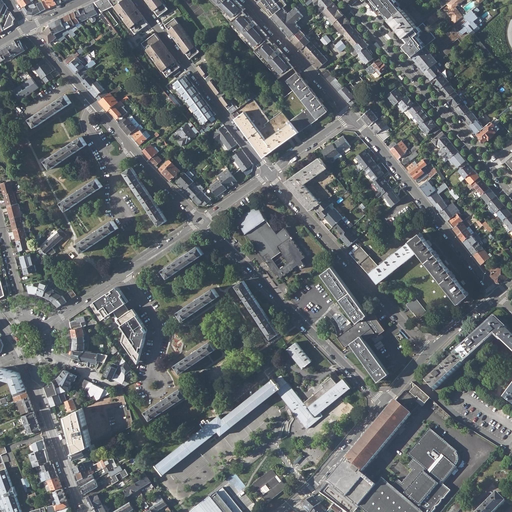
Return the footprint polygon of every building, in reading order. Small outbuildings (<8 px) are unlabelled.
[(58,4),(55,0),(42,0),(43,1),(47,9),(58,4)] [(99,0),(95,2),(103,11),(115,5),(136,34),(149,24),(131,0),(99,0)] [(147,0),(160,16),(169,9),(163,0),(147,0)] [(212,0),(225,12),(224,13),(231,21),(242,11),(245,8),(236,0),(212,0)] [(261,6),(264,9),(271,4),(268,0),(261,6)] [(324,11),(334,3),(331,0),(322,0),(316,5),(322,12),(324,11)] [(372,0),(375,4),(377,2),(390,19),(402,10),(396,2),(397,2),(395,0),(372,0)] [(449,11),(457,21),(462,17),(463,16),(456,6),(463,0),(477,0),(480,3),(483,0),(451,0),(447,3),(449,6),(452,9),(450,10),(449,11)] [(27,14),(33,16),(47,9),(43,1),(38,3),(39,5),(36,7),(33,1),(32,1),(31,2),(23,8),(27,14)] [(89,18),(93,23),(96,21),(97,19),(95,15),(97,13),(100,13),(102,12),(94,2),(84,7),(89,18)] [(264,9),(271,16),(277,12),(273,7),(274,6),(272,3),(271,4),(264,9)] [(324,11),(329,17),(339,10),(334,3),(324,11)] [(466,20),(467,21),(462,25),(465,28),(478,17),(476,13),(480,10),(476,6),(464,15),(467,19),(466,20)] [(75,12),(80,22),(89,18),(84,7),(75,12)] [(271,16),(290,37),(300,29),(302,28),(297,22),(304,16),(296,7),(288,14),(283,7),(277,12),(271,16)] [(390,19),(404,38),(417,27),(415,24),(417,23),(405,7),(402,10),(390,19)] [(344,15),(339,10),(329,17),(328,19),(332,24),(333,24),(343,16),(344,15)] [(239,34),(255,51),(268,39),(270,37),(249,15),(248,16),(242,11),(231,21),(232,22),(236,27),(241,32),(239,34)] [(76,35),(74,32),(70,27),(75,24),(80,22),(75,12),(62,18),(67,29),(73,37),(76,35)] [(114,28),(120,37),(122,36),(119,32),(120,31),(109,15),(107,16),(104,12),(103,13),(114,28)] [(4,30),(13,25),(15,19),(11,13),(4,30)] [(100,15),(111,30),(114,28),(103,13),(100,15)] [(333,24),(338,29),(348,21),(346,18),(345,19),(343,16),(333,24)] [(478,17),(465,28),(460,32),(463,35),(467,31),(469,32),(470,31),(472,35),(474,33),(481,28),(478,25),(483,21),(479,16),(478,17)] [(176,17),(166,25),(191,59),(201,51),(176,17)] [(61,31),(67,29),(62,18),(56,21),(61,31)] [(57,37),(61,42),(64,39),(59,32),(61,31),(56,21),(50,24),(51,25),(56,35),(57,37)] [(338,29),(342,35),(343,34),(351,27),(349,24),(351,23),(348,21),(338,29)] [(231,23),(234,29),(239,34),(241,32),(236,27),(232,22),(231,23)] [(56,35),(51,25),(42,33),(50,43),(57,37),(56,35)] [(343,34),(348,39),(357,31),(355,29),(354,30),(351,27),(343,34)] [(290,37),(297,45),(306,36),(300,29),(290,37)] [(412,46),(415,50),(425,41),(419,33),(421,32),(419,29),(406,39),(409,43),(412,46)] [(348,39),(354,46),(362,40),(358,35),(360,34),(357,31),(348,39)] [(156,33),(141,43),(166,78),(181,66),(156,33)] [(95,40),(96,42),(104,36),(102,34),(95,40)] [(297,45),(301,49),(310,41),(306,36),(297,45)] [(320,39),(325,45),(326,45),(328,42),(323,36),(320,39)] [(13,54),(17,59),(22,56),(30,52),(27,48),(25,49),(19,39),(14,42),(15,43),(9,46),(13,54)] [(255,51),(279,77),(289,71),(294,67),(289,61),(290,60),(275,43),(273,44),(268,39),(255,51)] [(351,49),(356,55),(366,47),(369,45),(364,39),(362,40),(354,46),(351,49)] [(335,45),(338,48),(343,43),(340,40),(335,45)] [(301,49),(301,50),(311,41),(310,41),(301,49)] [(306,52),(309,54),(317,48),(311,41),(301,50),(305,53),(306,52)] [(338,48),(340,52),(343,50),(346,46),(343,43),(338,48)] [(0,65),(2,65),(0,62),(13,54),(9,46),(8,45),(0,49),(0,65)] [(426,46),(412,57),(425,72),(434,66),(438,62),(435,58),(437,56),(436,54),(433,56),(426,46)] [(363,59),(367,63),(374,57),(366,47),(356,55),(355,55),(356,56),(359,54),(360,55),(359,56),(361,58),(360,59),(361,60),(363,59)] [(312,58),(314,61),(322,54),(317,48),(309,54),(307,56),(310,60),(312,58)] [(315,64),(318,69),(328,60),(322,54),(314,61),(316,63),(315,64)] [(67,65),(75,74),(85,67),(78,58),(67,65)] [(372,69),(374,71),(373,73),(376,77),(377,77),(386,70),(385,68),(387,67),(380,58),(372,65),(374,68),(372,69)] [(43,78),(46,83),(54,78),(50,73),(53,70),(43,59),(34,66),(42,79),(43,78)] [(86,71),(91,66),(96,63),(94,60),(85,67),(75,74),(87,89),(95,84),(96,83),(86,71)] [(203,63),(197,67),(206,79),(212,74),(203,63)] [(425,72),(432,81),(442,73),(439,69),(437,70),(434,66),(425,72)] [(322,72),(327,78),(332,74),(327,68),(322,72)] [(21,76),(24,80),(30,75),(27,72),(21,76)] [(290,121),(299,132),(318,118),(328,111),(298,73),(289,80),(295,89),(284,98),(297,116),(290,121)] [(432,81),(440,89),(449,82),(449,81),(442,73),(432,81)] [(327,78),(339,92),(344,87),(332,74),(327,78)] [(174,84),(203,124),(216,114),(187,75),(174,84)] [(4,78),(21,101),(40,88),(36,82),(32,78),(16,88),(7,76),(4,78)] [(215,78),(209,82),(217,94),(223,89),(215,78)] [(105,90),(101,84),(98,81),(96,83),(95,84),(87,89),(98,102),(106,96),(103,92),(105,90)] [(440,89),(447,98),(456,91),(449,82),(440,89)] [(339,92),(352,106),(356,103),(358,101),(351,94),(352,90),(354,88),(350,83),(344,87),(339,92)] [(387,96),(394,105),(404,96),(397,87),(387,96)] [(453,103),(457,107),(463,101),(464,101),(456,91),(447,98),(452,104),(453,103)] [(119,102),(113,95),(111,93),(106,96),(98,102),(106,112),(108,111),(119,102)] [(226,94),(220,98),(229,110),(235,105),(226,94)] [(30,119),(35,127),(72,103),(66,95),(30,119)] [(409,96),(400,102),(402,104),(399,106),(403,111),(407,108),(414,102),(409,96)] [(108,111),(115,120),(120,116),(122,117),(128,111),(124,107),(125,106),(122,102),(126,99),(125,97),(119,102),(108,111)] [(199,131),(203,136),(206,133),(179,103),(178,104),(172,97),(170,98),(195,126),(199,131)] [(235,119),(264,157),(299,132),(290,121),(282,111),(272,119),(254,97),(241,106),(245,111),(240,115),(238,112),(234,115),(236,118),(235,119)] [(407,108),(411,112),(414,115),(422,108),(416,100),(414,102),(407,108)] [(455,108),(463,117),(471,110),(466,105),(468,103),(465,100),(464,101),(463,101),(457,107),(455,108)] [(511,104),(485,127),(477,134),(484,142),(494,134),(500,128),(497,124),(498,123),(496,121),(499,118),(510,109),(511,110),(511,104)] [(416,119),(421,124),(429,117),(422,108),(414,115),(412,116),(412,117),(414,120),(416,119)] [(362,117),(370,126),(378,118),(370,109),(362,117)] [(463,117),(470,125),(478,118),(471,110),(463,117)] [(377,133),(384,127),(388,124),(384,120),(385,119),(385,117),(382,115),(378,118),(370,126),(373,129),(377,133)] [(421,124),(420,125),(422,128),(427,133),(430,130),(434,134),(440,129),(429,117),(421,124)] [(131,133),(138,128),(129,118),(121,125),(129,135),(131,133)] [(470,125),(477,134),(485,127),(478,118),(470,125)] [(209,127),(211,130),(219,123),(217,121),(209,127)] [(177,131),(183,137),(178,141),(182,146),(186,143),(187,143),(197,135),(196,134),(199,131),(195,126),(191,129),(186,123),(177,131)] [(138,128),(131,133),(141,145),(148,139),(148,138),(145,135),(140,128),(142,126),(141,124),(138,128)] [(225,144),(229,150),(238,143),(224,125),(213,134),(222,146),(225,144)] [(377,133),(384,141),(390,135),(384,127),(377,133)] [(438,143),(442,148),(450,141),(442,132),(433,140),(436,145),(438,143)] [(340,152),(341,154),(352,146),(344,135),(333,142),(340,152)] [(41,162),(47,171),(84,146),(79,138),(41,162)] [(401,140),(390,149),(398,158),(406,152),(405,152),(406,151),(406,150),(408,149),(401,140)] [(450,141),(442,148),(437,152),(439,155),(440,154),(442,155),(443,156),(443,158),(443,159),(445,162),(449,159),(450,157),(458,151),(450,141)] [(330,160),(340,152),(333,142),(323,150),(330,160)] [(143,151),(150,160),(156,154),(159,152),(154,147),(151,144),(143,151)] [(418,144),(409,150),(412,153),(415,151),(420,147),(418,144)] [(235,160),(241,169),(251,161),(242,149),(231,158),(234,162),(235,160)] [(356,158),(365,170),(375,162),(365,150),(356,158)] [(418,155),(415,151),(412,153),(403,160),(400,162),(403,165),(418,155)] [(451,159),(458,167),(466,160),(458,151),(450,157),(449,159),(450,160),(451,159)] [(162,160),(156,154),(150,160),(156,166),(162,160)] [(409,170),(413,175),(425,165),(430,161),(427,157),(417,164),(415,165),(413,162),(407,167),(408,169),(409,168),(410,169),(409,170)] [(286,182),(311,210),(314,208),(330,198),(334,196),(326,186),(337,179),(320,158),(286,182)] [(159,169),(171,181),(181,171),(169,159),(159,169)] [(458,167),(460,169),(468,163),(466,160),(458,167)] [(241,169),(243,171),(253,164),(251,161),(241,169)] [(365,170),(375,182),(382,176),(384,174),(375,162),(365,170)] [(474,170),(468,163),(460,169),(459,170),(463,175),(459,178),(461,181),(465,177),(474,170)] [(427,169),(425,165),(413,175),(418,181),(428,174),(427,173),(425,170),(427,169)] [(124,173),(159,226),(168,221),(132,167),(124,173)] [(434,168),(427,173),(428,174),(431,178),(437,172),(434,168)] [(220,179),(227,189),(237,182),(234,178),(227,169),(218,176),(220,179)] [(465,177),(473,187),(474,186),(482,179),(474,170),(465,177)] [(183,187),(186,190),(194,182),(191,178),(186,173),(176,182),(182,188),(183,187)] [(392,188),(382,176),(375,182),(372,184),(378,191),(376,194),(379,198),(383,195),(392,188)] [(210,186),(217,196),(227,189),(220,179),(210,186)] [(474,186),(479,192),(480,194),(479,195),(480,196),(481,195),(489,188),(482,179),(474,186)] [(57,205),(63,212),(99,189),(94,180),(57,205)] [(428,196),(435,190),(428,180),(420,186),(428,196)] [(2,183),(4,194),(13,191),(11,181),(2,183)] [(185,191),(194,200),(202,191),(205,189),(201,185),(199,185),(198,186),(194,182),(186,190),(185,191)] [(449,191),(456,199),(459,197),(452,189),(450,190),(444,182),(440,185),(446,194),(449,191)] [(428,196),(430,199),(438,193),(440,191),(437,187),(435,190),(428,196)] [(392,188),(383,195),(388,201),(387,202),(392,208),(401,201),(392,188)] [(489,188),(481,195),(487,203),(488,202),(496,195),(489,188)] [(14,193),(20,191),(19,189),(13,191),(4,194),(7,205),(17,202),(14,193)] [(194,200),(199,205),(205,205),(211,199),(202,191),(194,200)] [(443,199),(438,193),(430,199),(440,212),(448,205),(446,203),(443,199)] [(488,202),(496,212),(504,205),(496,195),(488,202)] [(314,208),(324,219),(326,217),(333,210),(330,206),(334,203),(330,198),(314,208)] [(460,210),(453,201),(449,204),(448,205),(440,212),(447,221),(450,218),(456,213),(458,212),(460,210)] [(8,206),(11,218),(21,215),(23,215),(23,213),(21,214),(19,204),(8,206)] [(511,213),(504,205),(496,212),(498,214),(504,220),(511,213)] [(246,232),(264,258),(270,254),(269,252),(278,246),(279,248),(280,247),(283,251),(290,262),(280,269),(276,272),(278,274),(281,278),(283,276),(282,276),(284,275),(287,274),(286,273),(288,272),(288,273),(290,271),(291,270),(292,270),(294,269),(293,268),(298,265),(301,268),(306,265),(303,260),(306,258),(305,255),(304,256),(303,255),(304,254),(302,252),(301,252),(301,251),(301,250),(300,248),(299,249),(298,247),(299,247),(297,245),(296,245),(295,243),(296,243),(295,241),(294,241),(293,240),(294,239),(293,237),(292,238),(285,228),(278,234),(266,218),(267,217),(263,212),(262,212),(258,206),(237,220),(242,227),(241,227),(244,233),(246,232)] [(333,210),(326,217),(334,227),(343,219),(344,218),(335,208),(333,210)] [(450,218),(456,225),(462,221),(463,219),(458,212),(456,213),(450,218)] [(23,227),(21,215),(11,218),(14,230),(23,227)] [(470,225),(465,218),(463,219),(462,221),(456,225),(453,228),(458,234),(467,227),(469,226),(470,225)] [(334,227),(342,236),(350,229),(354,226),(351,223),(348,225),(346,223),(343,219),(334,227)] [(77,244),(82,252),(119,228),(113,220),(77,244)] [(492,230),(485,221),(482,224),(483,225),(485,227),(489,232),(490,232),(492,230)] [(52,225),(57,231),(60,229),(54,223),(52,225)] [(14,230),(17,240),(26,238),(27,238),(24,227),(23,227),(14,230)] [(463,241),(472,234),(467,227),(458,234),(463,241)] [(58,232),(41,248),(38,252),(44,258),(47,255),(46,253),(51,247),(65,234),(60,229),(57,231),(58,232)] [(341,238),(349,247),(359,239),(350,229),(342,236),(341,238)] [(403,264),(444,315),(470,294),(421,234),(379,267),(361,248),(352,256),(377,283),(378,282),(379,283),(403,264)] [(478,241),(472,234),(463,241),(469,248),(478,241)] [(17,240),(19,251),(29,248),(26,238),(17,240)] [(504,249),(506,247),(499,239),(497,241),(502,247),(504,249)] [(473,254),(483,246),(480,243),(478,241),(469,248),(473,254)] [(166,275),(168,278),(204,254),(199,246),(159,272),(162,277),(166,275)] [(270,254),(273,258),(283,251),(280,247),(279,248),(278,246),(269,252),(270,254)] [(487,259),(493,255),(491,252),(489,254),(483,246),(473,254),(481,264),(487,259)] [(55,251),(51,247),(46,253),(47,255),(49,257),(55,251)] [(502,247),(493,255),(495,257),(505,250),(504,249),(502,247)] [(21,256),(24,268),(33,265),(31,254),(21,256)] [(264,258),(275,273),(276,272),(280,269),(273,258),(270,254),(264,258)] [(496,264),(490,269),(492,272),(499,267),(496,264)] [(24,268),(25,273),(36,270),(35,265),(33,265),(24,268)] [(501,265),(499,267),(492,272),(490,269),(487,267),(485,268),(496,281),(502,282),(510,275),(501,265)] [(348,345),(376,383),(387,375),(361,336),(372,329),(377,336),(385,330),(372,312),(368,315),(333,266),(323,274),(325,277),(341,300),(358,322),(337,337),(345,347),(348,345)] [(49,298),(54,290),(51,288),(52,285),(53,281),(50,280),(49,283),(44,295),(49,298)] [(236,286),(271,339),(279,334),(244,280),(236,286)] [(44,295),(49,283),(41,281),(40,283),(38,293),(44,295)] [(38,293),(40,283),(34,283),(28,285),(30,292),(38,293)] [(68,291),(72,297),(77,294),(72,287),(68,291)] [(90,306),(101,322),(114,312),(127,304),(122,296),(124,295),(118,287),(90,306)] [(178,313),(183,321),(220,296),(214,288),(178,313)] [(63,295),(54,290),(49,298),(54,302),(62,295),(63,295)] [(67,301),(62,295),(54,302),(59,306),(67,301)] [(407,305),(418,319),(427,312),(416,297),(407,305)] [(122,341),(139,366),(148,330),(134,309),(130,311),(128,306),(127,304),(114,312),(116,322),(124,331),(122,341)] [(77,320),(70,322),(72,329),(85,326),(87,325),(85,316),(77,318),(77,320)] [(88,322),(88,325),(98,323),(93,316),(90,319),(92,321),(88,322)] [(511,389),(505,399),(511,403),(511,334),(496,319),(490,324),(487,321),(483,325),(485,328),(472,341),(469,338),(465,342),(467,345),(453,357),(451,354),(446,358),(449,361),(435,374),(433,371),(428,375),(431,377),(427,381),(434,390),(495,335),(511,350),(511,389)] [(72,329),(73,337),(85,335),(84,328),(85,328),(85,326),(72,329)] [(176,365),(181,373),(217,349),(212,341),(176,365)] [(288,349),(303,369),(312,362),(296,342),(288,349)] [(123,356),(114,344),(111,350),(118,360),(123,356)] [(108,355),(98,353),(85,351),(73,349),(73,350),(72,356),(83,362),(97,364),(98,361),(105,362),(108,355)] [(118,366),(125,374),(132,369),(123,356),(119,365),(118,366)] [(118,366),(119,365),(113,363),(111,366),(109,365),(104,375),(112,379),(118,366)] [(8,384),(11,395),(26,389),(20,373),(3,368),(0,368),(0,381),(0,382),(8,384)] [(68,391),(74,381),(75,381),(78,376),(65,369),(61,375),(58,378),(64,386),(68,390),(68,391)] [(298,417),(308,429),(324,416),(321,413),(352,388),(344,379),(337,385),(331,378),(322,386),(324,387),(304,404),(288,383),(280,374),(224,419),(221,416),(156,465),(163,475),(219,431),(222,435),(277,392),(298,417)] [(81,386),(85,388),(90,381),(85,379),(81,386)] [(112,392),(90,381),(85,388),(85,389),(89,391),(92,396),(95,394),(98,400),(112,392)] [(49,397),(58,394),(56,389),(53,382),(45,387),(49,397)] [(410,384),(412,390),(414,393),(413,394),(416,397),(417,396),(425,404),(430,398),(412,382),(410,384)] [(75,442),(77,451),(86,448),(89,446),(94,444),(133,425),(129,409),(127,409),(124,393),(121,388),(98,400),(66,416),(73,442),(75,442)] [(146,412),(151,420),(188,396),(182,388),(146,412)] [(13,394),(16,402),(19,400),(24,399),(29,397),(26,389),(11,395),(13,394)] [(74,398),(77,401),(81,395),(81,394),(76,391),(73,396),(74,398)] [(49,397),(52,406),(65,401),(67,401),(63,392),(58,394),(49,397)] [(0,404),(7,401),(6,400),(10,398),(9,396),(0,399),(0,404)] [(24,399),(27,409),(23,411),(24,413),(33,409),(29,397),(24,399)] [(67,401),(65,401),(69,411),(77,407),(74,401),(73,399),(67,401)] [(411,413),(395,400),(318,492),(348,511),(353,511),(359,506),(366,511),(432,511),(437,507),(436,506),(437,506),(438,505),(439,504),(440,503),(441,502),(441,501),(442,500),(442,498),(443,499),(451,490),(443,483),(457,466),(456,465),(458,464),(458,462),(459,461),(459,458),(459,457),(458,455),(458,454),(458,453),(457,452),(458,451),(430,428),(408,454),(414,459),(410,465),(415,470),(403,485),(397,480),(392,485),(383,477),(376,485),(372,481),(373,480),(363,471),(411,413)] [(432,408),(445,420),(449,416),(436,403),(432,408)] [(23,416),(26,425),(38,421),(34,412),(23,416)] [(26,425),(30,434),(41,430),(38,421),(26,425)] [(32,450),(32,452),(46,447),(44,439),(34,442),(36,448),(32,450)] [(94,444),(89,446),(93,453),(98,450),(94,444)] [(36,465),(49,461),(46,447),(32,452),(31,453),(36,466),(36,465)] [(87,452),(86,448),(77,451),(75,452),(70,454),(72,460),(84,455),(84,454),(87,452)] [(108,466),(110,470),(114,469),(107,457),(100,460),(104,468),(104,467),(108,466)] [(75,467),(77,473),(91,466),(92,465),(92,464),(91,465),(88,460),(75,467)] [(22,511),(16,495),(17,495),(14,486),(13,486),(4,461),(0,462),(0,498),(4,510),(0,511),(22,511)] [(41,473),(44,472),(55,468),(53,464),(52,465),(50,461),(49,461),(36,465),(39,474),(41,473)] [(92,467),(91,466),(77,473),(80,480),(86,476),(90,475),(89,471),(91,469),(91,468),(92,467)] [(46,476),(47,480),(58,476),(55,468),(44,472),(46,476)] [(272,489),(262,497),(267,503),(286,488),(282,482),(279,483),(275,477),(277,475),(272,469),(253,484),(258,491),(267,483),(272,489)] [(235,473),(228,479),(240,491),(246,485),(235,473)] [(47,480),(51,490),(62,487),(58,476),(47,480)] [(80,480),(82,486),(97,478),(95,476),(88,480),(86,476),(80,480)] [(82,486),(85,494),(102,484),(99,477),(97,478),(82,486)] [(146,486),(149,490),(154,487),(148,478),(136,485),(140,490),(146,486)] [(125,492),(128,497),(140,490),(136,485),(125,492)] [(191,511),(242,511),(222,487),(191,511)] [(52,501),(53,504),(54,504),(54,505),(67,501),(62,489),(55,492),(57,497),(54,498),(54,500),(52,501)] [(476,511),(492,511),(504,500),(496,492),(476,511)] [(88,499),(93,511),(103,505),(97,494),(88,499)] [(308,511),(311,511),(318,505),(321,502),(317,498),(316,499),(313,496),(304,504),(304,507),(308,511)] [(446,511),(456,511),(462,506),(456,500),(446,511)] [(49,509),(50,511),(56,510),(57,510),(60,509),(68,506),(67,501),(54,505),(54,504),(53,504),(48,506),(47,506),(48,509),(49,509)] [(151,510),(152,511),(158,511),(165,507),(166,509),(165,509),(167,511),(171,511),(170,509),(164,501),(151,509),(151,510)] [(116,511),(130,511),(134,510),(131,503),(116,511)]
